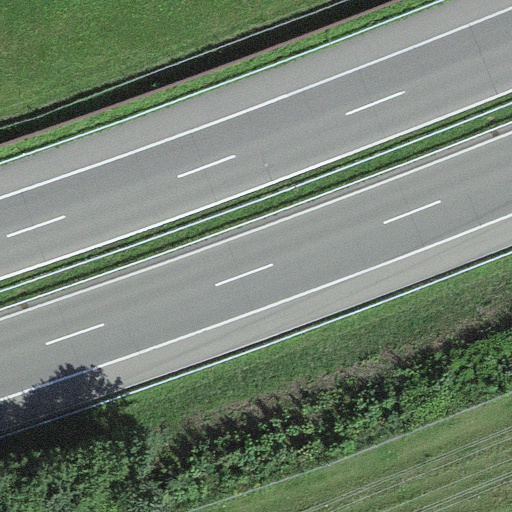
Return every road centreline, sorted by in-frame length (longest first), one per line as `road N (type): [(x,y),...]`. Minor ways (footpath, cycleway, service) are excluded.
road 1 (motorway): [(511,50),(0,239)]
road 2 (motorway): [(0,363),(511,176)]
